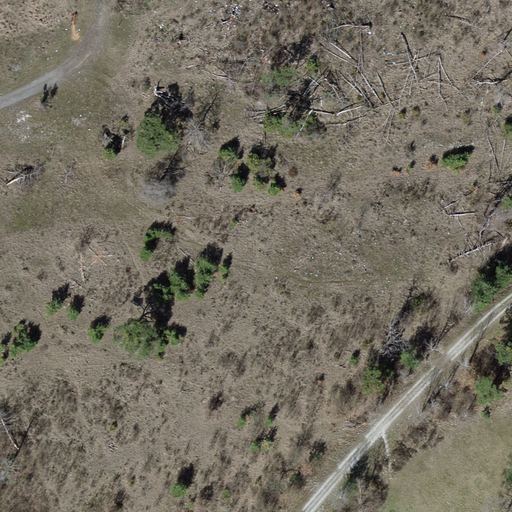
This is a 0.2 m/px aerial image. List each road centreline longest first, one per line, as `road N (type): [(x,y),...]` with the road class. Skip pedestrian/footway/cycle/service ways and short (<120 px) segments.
road 1 (track): [(511,303),(301,511)]
road 2 (track): [(0,103),(31,95),(95,53),(114,0)]
